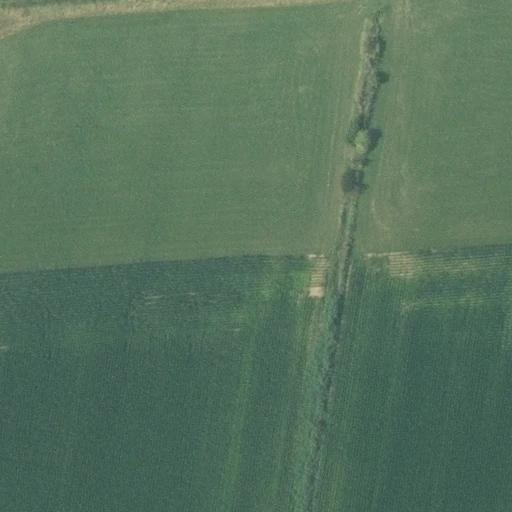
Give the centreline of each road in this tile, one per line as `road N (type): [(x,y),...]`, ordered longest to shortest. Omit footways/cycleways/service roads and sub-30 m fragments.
road 1 (unclassified): [(0,308),(511,283)]
road 2 (motorway): [(511,111),(0,134)]
road 3 (motorway): [(0,183),(511,163)]
